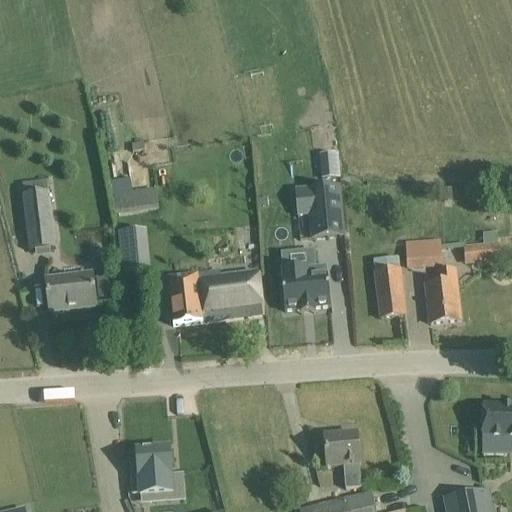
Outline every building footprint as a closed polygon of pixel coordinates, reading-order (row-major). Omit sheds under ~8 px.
[(133,182),(153,178),(147,149),(127,154),(133,182)] [(337,155),(321,157),(323,181),(339,179),(337,155)] [(339,189),(295,193),(298,218),(310,217),(312,241),(344,238),(339,189)] [(155,193),(113,199),(114,207),(115,215),(129,213),(157,209),(157,204),(155,193)] [(48,194),(23,197),(30,254),(55,251),(50,209),(48,194)] [(227,236),(178,238),(179,256),(208,254),(208,260),(219,259),(219,254),(228,253),(227,236)] [(439,247),(407,250),(409,270),(441,268),(439,247)] [(486,248),(476,248),(477,264),(501,263),(499,247),(486,248)] [(314,252),(280,255),(282,272),(283,282),(282,282),(285,314),(301,312),(301,316),(315,315),(314,311),(330,310),(327,278),(323,278),(322,268),(316,269),(314,252)] [(398,260),(374,262),(381,321),(405,318),(398,260)] [(440,287),(426,289),(428,307),(430,327),(460,323),(458,304),(456,285),(454,273),(439,275),(440,287)] [(92,276),(45,282),(49,315),(96,309),(92,276)] [(207,276),(168,280),(173,328),(203,326),(202,323),(207,323),(207,325),(262,318),(257,276),(208,282),(207,276)] [(511,408),(482,408),(481,457),(510,458),(510,442),(511,441),(511,408)] [(357,437),(325,440),(327,470),(343,468),(345,491),(361,490),(357,437)] [(138,464),(131,464),(133,497),(140,496),(140,499),(173,496),(170,451),(169,451),(137,453),(138,464)] [(493,511),(489,491),(442,500),(444,511),(493,511)] [(374,511),(371,496),(308,511),(374,511)]
